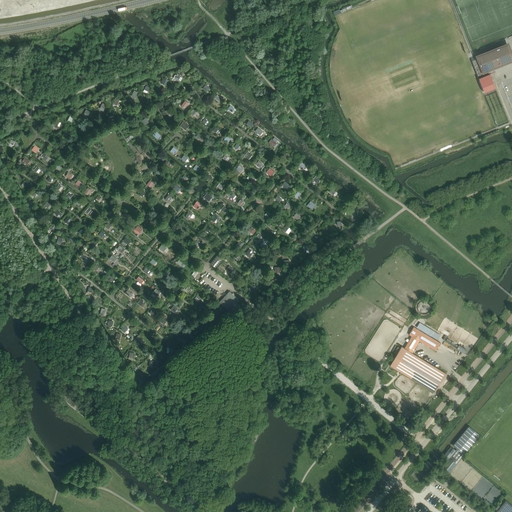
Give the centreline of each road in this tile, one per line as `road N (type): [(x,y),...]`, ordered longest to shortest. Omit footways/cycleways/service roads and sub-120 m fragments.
road 1 (unclassified): [(368,511),(511,336)]
road 2 (tertiary): [(153,0),(0,31)]
